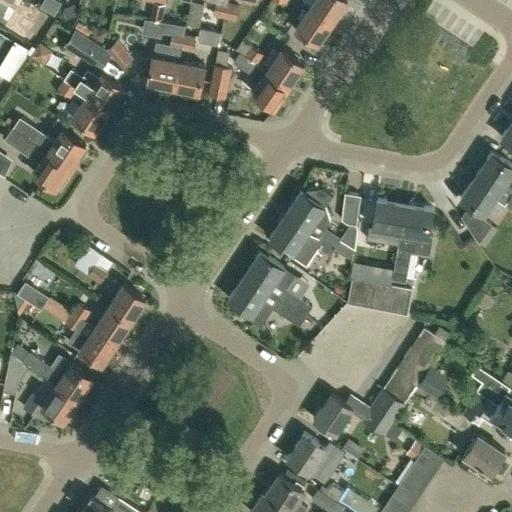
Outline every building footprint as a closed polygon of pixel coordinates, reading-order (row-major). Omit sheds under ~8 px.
[(217,0),(215,12),(225,15),(228,1),(228,0),(217,0)] [(313,0),(311,4),(334,20),(347,0),(313,0)] [(191,1),(186,25),(198,28),(203,4),(191,1)] [(237,18),(240,4),(228,1),(225,15),(237,18)] [(334,20),(311,4),(297,26),(319,41),(334,20)] [(95,30),(91,37),(102,44),(108,32),(102,28),(95,30)] [(112,53),(76,29),(65,46),(101,70),(112,53)] [(174,85),(179,58),(182,45),(185,32),(174,30),(169,56),(154,53),(148,80),(174,85)] [(196,34),(185,32),(182,45),(193,47),(196,34)] [(0,62),(0,66),(14,73),(29,40),(13,33),(0,62)] [(132,56),(118,40),(108,48),(122,65),(132,56)] [(245,53),(257,60),(264,51),(252,43),(245,53)] [(291,84),(306,62),(283,46),(268,68),(291,84)] [(268,68),(257,60),(245,53),(241,50),(235,59),(261,77),(253,89),(276,105),(291,84),(268,68)] [(200,90),(206,63),(179,58),(174,85),(200,90)] [(210,92),(226,95),(232,65),(216,62),(210,92)] [(103,70),(100,75),(89,67),(84,74),(73,66),(66,76),(65,77),(77,85),(78,84),(88,91),(87,92),(110,108),(126,86),(103,70)] [(77,85),(65,77),(59,87),(71,95),(77,85)] [(110,108),(87,92),(73,113),(95,129),(110,108)] [(88,144),(86,143),(86,142),(63,127),(55,138),(20,115),(13,125),(71,164),(77,155),(79,157),(82,156),(88,147),(88,144)] [(511,118),(501,135),(511,142),(511,118)] [(71,164),(13,125),(5,137),(34,157),(37,156),(41,159),(33,170),(61,190),(76,168),(71,164)] [(503,185),(511,170),(511,162),(492,149),(477,172),(511,195),(511,190),(511,189),(508,186),(507,187),(503,185)] [(460,197),(484,213),(495,197),(505,204),(504,205),(511,210),(511,195),(477,172),(460,197)] [(302,187),(286,211),(335,245),(341,237),(325,226),(330,218),(327,204),(326,203),(332,195),(321,187),(307,188),(306,190),(302,187)] [(347,221),(357,223),(362,193),(346,191),(342,217),(347,221)] [(378,197),(373,224),(391,228),(385,260),(395,262),(406,202),(378,197)] [(434,208),(406,202),(395,262),(392,277),(405,280),(411,250),(430,253),(433,235),(429,235),(434,208)] [(492,224),(470,208),(463,218),(479,242),(492,224)] [(335,245),(286,211),(270,235),(294,251),(292,253),(307,263),(319,245),(330,252),(335,245)] [(283,298),(307,313),(313,303),(290,287),(300,274),(261,248),(245,272),(283,298)] [(354,275),(363,277),(366,261),(354,258),(351,274),(354,275)] [(101,279),(108,270),(96,262),(89,271),(101,279)] [(283,298),(245,272),(230,295),(253,311),(249,316),(260,323),(273,304),(300,322),(307,313),(283,298)] [(361,301),(366,277),(354,275),(349,298),(361,301)] [(361,301),(373,303),(378,279),(366,277),(361,301)] [(41,308),(50,295),(26,279),(17,292),(41,308)] [(385,305),(389,282),(378,279),(373,303),(385,305)] [(132,318),(147,297),(124,281),(110,302),(132,318)] [(385,305),(397,308),(401,284),(389,282),(385,305)] [(409,310),(413,287),(401,284),(397,308),(409,310)] [(85,318),(91,309),(80,301),(73,310),(85,318)] [(96,323),(118,339),(132,318),(110,302),(96,323)] [(85,318),(73,310),(67,320),(78,328),(69,342),(78,348),(80,346),(102,362),(118,339),(96,323),(95,325),(85,318)] [(425,324),(419,333),(440,348),(446,339),(425,324)] [(419,333),(412,343),(433,358),(440,348),(419,333)] [(56,382),(79,397),(94,375),(71,359),(63,371),(18,342),(11,352),(30,364),(45,374),(46,375),(47,373),(52,376),(50,380),(55,383),(56,382)] [(412,343),(405,353),(426,368),(433,358),(412,343)] [(30,364),(11,352),(4,389),(16,392),(18,381),(30,364)] [(405,353),(398,364),(419,378),(426,368),(405,353)] [(511,425),(511,387),(509,386),(511,384),(478,362),(472,371),(483,378),(477,387),(492,397),(482,411),(491,417),(494,413),(511,425)] [(391,373),(412,388),(419,378),(398,364),(391,373)] [(64,418),(79,397),(56,382),(55,383),(50,380),(52,376),(47,373),(46,375),(45,374),(39,384),(46,389),(31,410),(35,413),(49,416),(53,410),(64,418)] [(412,388),(391,373),(384,384),(405,399),(412,388)] [(372,405),(365,416),(385,429),(383,432),(395,440),(402,429),(390,421),(391,419),(399,408),(404,400),(384,386),(379,395),(372,405)] [(331,389),(314,416),(325,423),(337,431),(338,429),(352,408),(354,404),(346,399),(331,389)] [(440,398),(433,410),(465,431),(473,420),(440,398)] [(305,429),(287,455),(310,471),(312,469),(325,478),(345,448),(331,439),(328,444),(305,429)] [(491,469),(506,448),(479,430),(465,451),(466,452),(463,455),(471,460),(473,457),(491,469)] [(419,453),(438,466),(445,456),(425,443),(419,453)] [(413,462),(432,475),(438,466),(419,453),(413,462)] [(406,472),(426,485),(432,475),(413,462),(406,472)] [(297,498),(305,487),(280,471),(267,491),(299,511),(303,511),(308,505),(297,498)] [(400,481),(420,494),(426,485),(406,472),(400,481)] [(319,488),(337,501),(345,490),(326,478),(319,488)] [(394,491),(413,504),(420,494),(400,481),(394,491)] [(337,501),(319,488),(312,499),(331,511),(339,511),(344,506),(337,501)] [(299,511),(267,491),(265,489),(251,510),(253,511),(299,511)] [(388,500),(405,511),(407,511),(413,504),(394,491),(388,500)] [(147,511),(143,509),(120,494),(112,507),(92,493),(78,511),(147,511)] [(379,511),(405,511),(388,500),(379,511)]
